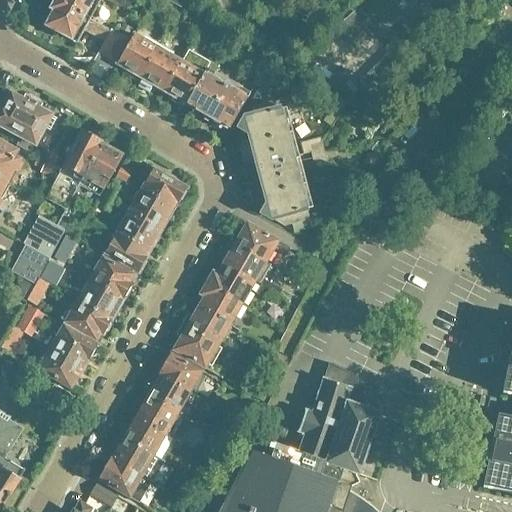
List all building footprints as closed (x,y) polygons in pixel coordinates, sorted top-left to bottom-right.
[(89,20),(100,0),(56,0),(55,2),(89,20)] [(164,0),(181,9),(185,0),(164,0)] [(77,44),(89,20),(55,2),(43,25),(44,30),(53,35),(59,34),(77,44)] [(354,10),(336,27),(347,38),(365,21),(354,10)] [(112,63),(126,40),(113,32),(99,55),(112,63)] [(137,82),(157,48),(134,35),(117,65),(125,70),(123,74),(137,82)] [(162,91),(179,61),(157,48),(137,82),(153,91),(155,88),(162,91)] [(184,109),(186,105),(210,62),(186,49),(179,61),(162,91),(170,96),(168,100),(184,109)] [(229,130),(248,99),(213,79),(219,68),(210,62),(186,105),(193,109),(191,113),(220,129),(222,126),(229,130)] [(319,100),(339,112),(346,102),(325,90),(319,100)] [(0,127),(35,146),(52,116),(39,109),(40,106),(25,97),(23,101),(10,94),(4,106),(0,104),(0,127)] [(294,163),(278,100),(252,107),(240,128),(249,134),(268,206),(263,215),(284,228),(310,221),(294,163)] [(79,185),(101,145),(101,146),(103,143),(81,131),(60,170),(55,181),(45,200),(66,211),(74,196),(79,185)] [(443,159),(451,149),(427,135),(406,173),(424,182),(443,159)] [(304,157),(312,155),(309,146),(322,143),(320,138),(301,144),(304,157)] [(21,163),(13,159),(14,158),(12,157),(14,153),(0,145),(0,181),(4,184),(11,172),(15,174),(21,163)] [(101,197),(122,157),(101,146),(101,145),(79,185),(101,197)] [(327,163),(324,152),(312,155),(315,166),(327,163)] [(55,181),(60,170),(39,158),(34,166),(42,170),(40,173),(55,181)] [(179,204),(187,189),(148,166),(140,181),(145,184),(141,191),(172,209),(176,202),(179,204)] [(132,174),(122,168),(117,176),(127,182),(132,174)] [(121,195),(109,188),(104,197),(116,203),(118,200),(121,195)] [(171,211),(172,209),(141,191),(129,212),(160,230),(165,221),(169,221),(173,214),(171,211)] [(402,222),(412,203),(412,202),(396,193),(385,213),(402,222)] [(116,203),(104,197),(98,206),(110,213),(114,207),(116,203)] [(155,239),(160,230),(129,212),(117,233),(149,251),(150,249),(153,249),(157,242),(155,239)] [(65,232),(72,219),(63,215),(57,227),(65,232)] [(96,220),(91,228),(103,235),(108,227),(96,220)] [(379,226),(370,221),(364,232),(374,237),(379,226)] [(33,227),(23,243),(26,245),(50,258),(65,232),(57,227),(49,223),(44,233),(33,227)] [(283,255),(288,248),(247,225),(242,234),(236,234),(231,244),(266,264),(274,250),(283,255)] [(145,257),(149,251),(117,233),(104,255),(139,274),(148,259),(145,257)] [(1,235),(0,235),(0,245),(14,257),(19,251),(1,235)] [(76,242),(66,236),(59,247),(70,253),(76,242)] [(254,285),(266,264),(231,244),(226,252),(229,257),(223,267),(254,285)] [(26,245),(15,265),(39,278),(50,258),(26,245)] [(130,284),(134,277),(103,259),(90,281),(123,300),(125,300),(133,286),(130,284)] [(49,262),(41,277),(55,285),(63,269),(49,262)] [(40,278),(39,278),(15,265),(12,271),(23,277),(13,296),(26,304),(27,301),(40,278)] [(242,306),(254,285),(223,267),(218,276),(213,273),(206,286),(242,306)] [(323,268),(310,289),(322,295),(334,274),(323,268)] [(49,283),(40,278),(27,301),(36,306),(49,283)] [(111,321),(123,300),(90,281),(78,302),(111,321)] [(260,288),(271,294),(278,298),(282,291),(264,281),(260,288)] [(240,309),(242,306),(206,286),(200,296),(204,298),(198,309),(230,327),(240,309)] [(267,301),(271,294),(260,288),(256,295),(267,301)] [(303,299),(298,308),(311,315),(316,306),(303,299)] [(104,336),(112,321),(111,321),(78,302),(65,324),(96,342),(101,334),(104,336)] [(27,335),(39,313),(28,307),(16,328),(27,335)] [(218,348),(230,327),(198,309),(193,318),(188,318),(182,328),(218,348)] [(290,321),(287,328),(299,334),(302,327),(290,321)] [(95,350),(97,347),(63,327),(56,340),(51,337),(46,346),(83,368),(87,361),(89,362),(90,359),(93,358),(96,353),(95,350)] [(209,363),(218,348),(182,328),(178,335),(181,340),(174,352),(222,379),(226,373),(209,363)] [(247,335),(237,329),(232,336),(243,343),(247,335)] [(283,345),(291,349),(297,337),(289,333),(283,345)] [(2,348),(13,355),(19,346),(7,339),(2,348)] [(511,344),(502,394),(511,395),(511,344)] [(77,378),(83,368),(46,346),(42,354),(46,356),(38,371),(70,389),(72,386),(75,386),(78,380),(77,378)] [(190,394),(202,373),(171,355),(158,376),(159,376),(190,394)] [(359,511),(354,508),(346,502),(355,474),(358,475),(379,416),(379,415),(380,414),(363,408),(371,384),(329,363),(324,379),(323,379),(311,412),(304,410),(297,433),(304,435),(298,453),(289,450),(275,445),(270,459),(251,452),(220,511),(359,511)] [(200,400),(190,394),(159,376),(153,387),(149,384),(143,395),(178,415),(185,402),(195,408),(200,400)] [(142,407),(136,418),(166,436),(183,445),(188,437),(195,425),(178,415),(143,395),(138,405),(142,407)] [(0,510),(25,471),(4,458),(23,429),(9,420),(10,418),(0,411),(0,510)] [(253,430),(259,419),(244,411),(238,421),(253,430)] [(511,494),(511,419),(497,416),(482,488),(511,494)] [(154,456),(166,436),(136,418),(130,429),(125,426),(119,437),(154,456)] [(142,477),(154,456),(119,437),(114,447),(118,449),(111,460),(142,477)] [(139,503),(151,483),(147,481),(142,477),(111,460),(111,459),(98,481),(130,499),(130,498),(139,503)] [(117,497),(96,485),(90,496),(110,508),(117,497)]
